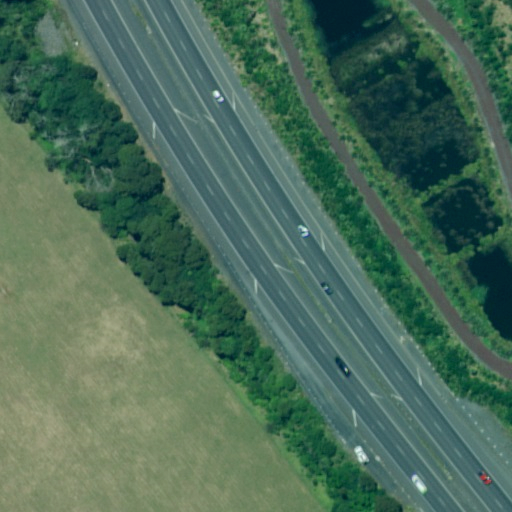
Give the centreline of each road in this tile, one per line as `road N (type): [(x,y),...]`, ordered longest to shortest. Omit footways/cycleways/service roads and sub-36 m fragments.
road 1 (motorway): [(425,511),(250,286),(72,0)]
road 2 (motorway): [(134,0),(224,151),(481,511)]
